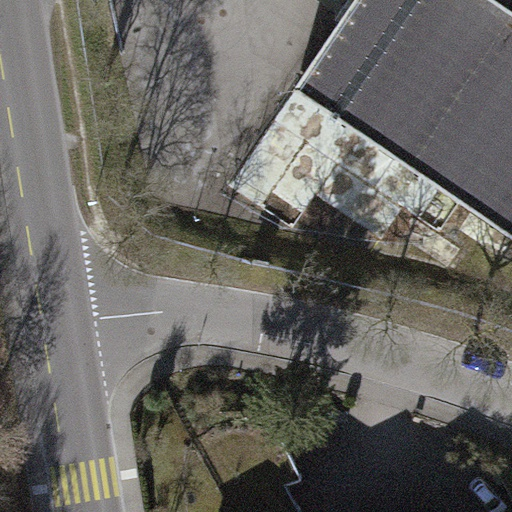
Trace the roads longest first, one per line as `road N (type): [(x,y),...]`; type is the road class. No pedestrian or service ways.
road 1 (residential): [(511,408),(350,350),(194,312),(68,323)]
road 2 (tertiary): [(14,0),(68,323)]
road 3 (tertiary): [(68,323),(96,511)]
